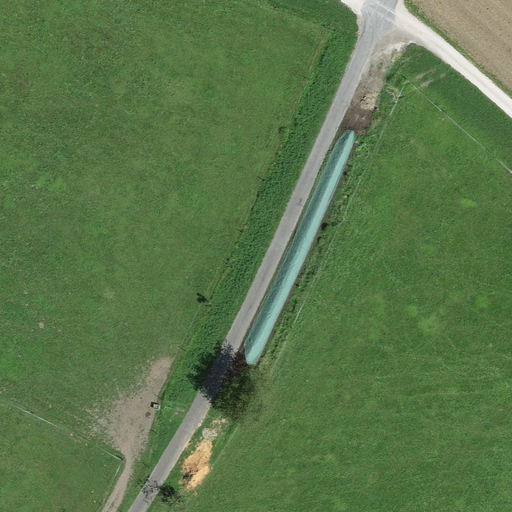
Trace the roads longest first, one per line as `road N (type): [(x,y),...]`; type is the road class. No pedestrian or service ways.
road 1 (track): [(379,0),(261,270),(129,511)]
road 2 (track): [(347,0),(415,30),(511,110)]
